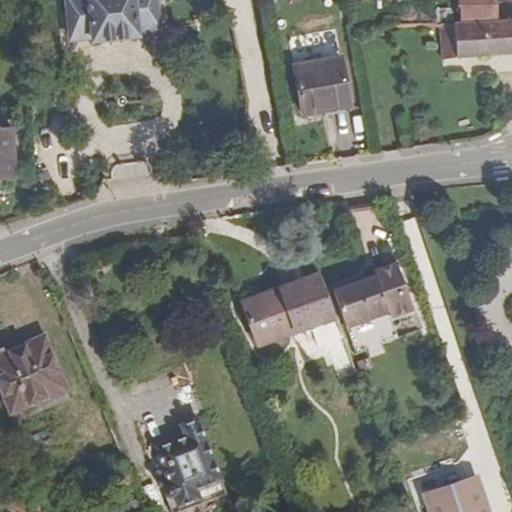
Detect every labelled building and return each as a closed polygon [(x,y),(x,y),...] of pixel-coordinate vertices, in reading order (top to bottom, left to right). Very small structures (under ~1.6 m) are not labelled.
[(154,0),(67,0),(72,41),(91,39),(92,42),(139,37),(138,33),(158,31),(154,0)] [(435,23),(433,0),(398,0),(398,24),(435,23)] [(493,0),(456,0),(457,22),(511,19),(511,0),(504,0),(494,1),(493,0)] [(511,51),(511,19),(457,22),(439,23),(442,58),(511,51)] [(315,110),(348,104),(339,56),(293,65),(302,115),(315,113),(315,110)] [(315,110),(315,113),(317,120),(350,113),(348,104),(315,110)] [(0,175),(15,175),(12,129),(0,129),(0,175)] [(377,276),(334,292),(357,354),(398,340),(390,319),(413,309),(396,264),(375,273),(377,276)] [(335,317),(320,274),(242,303),(257,344),(335,317)] [(330,324),(299,337),(306,354),(337,342),(330,324)] [(0,386),(11,413),(65,390),(45,344),(15,357),(12,351),(7,352),(4,350),(0,351),(0,386)] [(175,511),(225,494),(198,420),(182,426),(185,436),(156,448),(170,487),(164,490),(166,496),(173,511),(175,511)] [(92,497),(132,481),(124,461),(74,481),(86,511),(95,508),(92,497)] [(429,500),(433,511),(486,511),(476,483),(429,500)]
